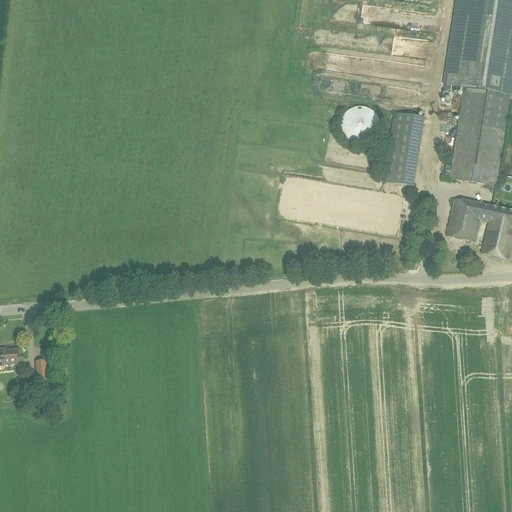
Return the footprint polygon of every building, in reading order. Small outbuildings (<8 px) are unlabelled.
[(496,187),(510,96),(511,96),(511,0),(458,0),(445,87),(464,89),(450,180),(496,187)] [(438,28),(437,17),(421,18),(422,29),(438,28)] [(359,148),(362,148),(368,147),(372,144),(377,140),(378,138),(379,136),(381,130),(381,127),(380,122),(377,117),(376,114),(374,112),(369,109),(366,109),(360,108),(355,109),(350,111),(347,113),(344,117),(342,119),(341,125),(340,127),(341,133),(343,138),(345,141),(349,144),(351,146),(356,148),(359,148)] [(425,119),(395,114),(383,184),(414,188),(425,119)] [(511,247),(511,212),(455,201),(448,236),(475,242),(480,220),(489,222),(482,253),(509,259),(511,247)] [(23,363),(22,355),(16,355),(16,351),(1,352),(1,350),(0,349),(0,366),(16,365),(16,364),(23,363)] [(35,393),(48,391),(46,362),(36,363),(37,379),(34,379),(35,393)]
